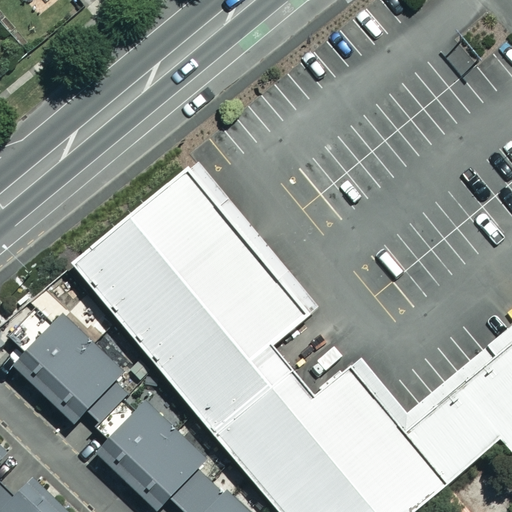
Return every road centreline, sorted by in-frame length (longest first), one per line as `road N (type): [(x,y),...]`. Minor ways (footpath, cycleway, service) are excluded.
road 1 (secondary): [(243,0),(0,201)]
road 2 (residential): [(0,400),(115,511)]
